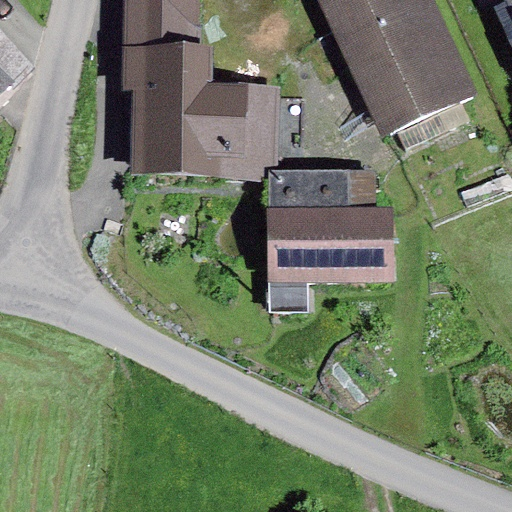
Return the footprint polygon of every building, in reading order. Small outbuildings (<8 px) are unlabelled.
[(0,0),(0,110),(37,73),(0,36),(0,0)] [(197,0),(127,0),(124,91),(138,92),(135,178),(259,183),(275,164),(278,91),(212,88),(214,54),(195,53),(197,0)] [(327,0),(319,4),(382,141),(477,99),(431,0),(327,0)] [(511,0),(502,0),(506,8),(498,12),(511,42),(511,0)] [(379,172),(270,174),(272,316),(309,315),(308,284),(394,283),(393,212),(379,212),(379,172)]
